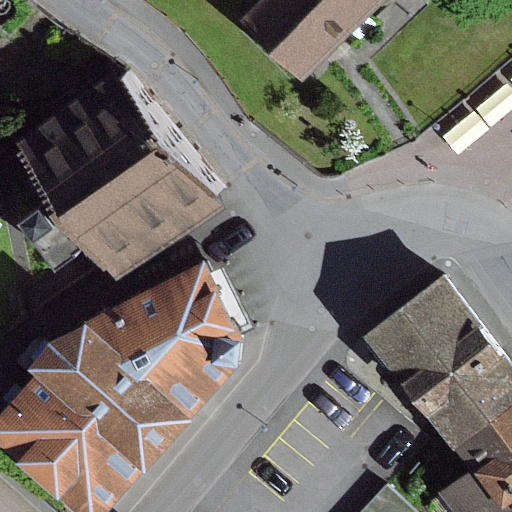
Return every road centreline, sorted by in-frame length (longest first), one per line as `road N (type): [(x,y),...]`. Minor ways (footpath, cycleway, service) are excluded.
road 1 (residential): [(331,269),(264,199),(175,73),(86,0)]
road 2 (residential): [(162,511),(313,330),(331,269)]
road 3 (residential): [(331,269),(442,231),(480,236),(511,268)]
